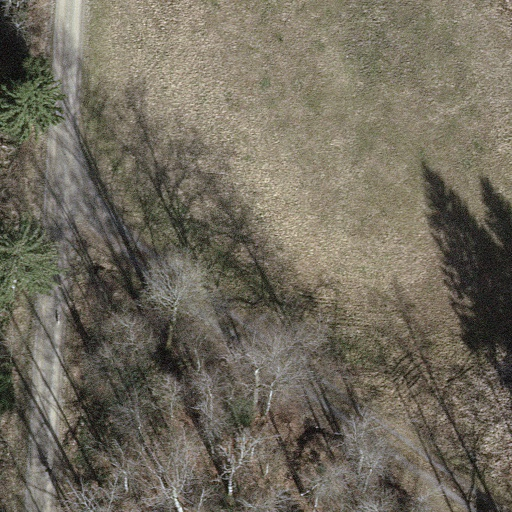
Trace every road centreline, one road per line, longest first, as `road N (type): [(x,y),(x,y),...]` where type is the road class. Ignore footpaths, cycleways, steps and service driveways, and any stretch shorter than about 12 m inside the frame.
road 1 (track): [(59,207),(474,511)]
road 2 (track): [(42,511),(70,0)]
